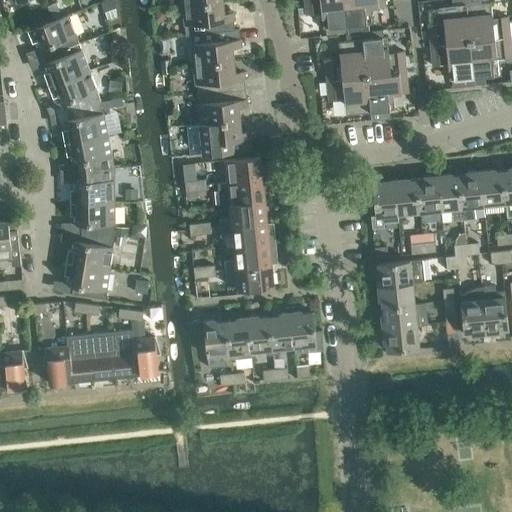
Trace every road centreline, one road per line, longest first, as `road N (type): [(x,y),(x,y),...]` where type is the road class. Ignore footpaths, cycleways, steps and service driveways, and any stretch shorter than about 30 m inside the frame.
road 1 (residential): [(357,511),(330,177)]
road 2 (residential): [(330,177),(280,85),(269,0)]
road 3 (residential): [(330,177),(511,121)]
